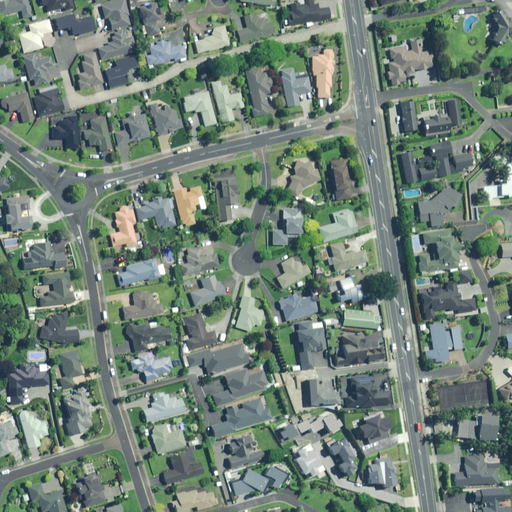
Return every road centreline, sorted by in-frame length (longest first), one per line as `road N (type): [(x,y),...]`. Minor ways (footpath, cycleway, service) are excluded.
road 1 (secondary): [(366,115),(408,376)]
road 2 (residential): [(124,438),(75,206)]
road 3 (residential): [(408,376),(476,364),(493,341),(493,312),(468,245),(469,234),(484,228)]
road 4 (tertiary): [(260,139),(88,186)]
road 5 (residential): [(364,100),(457,87),(511,138)]
road 6 (secondary): [(408,376),(429,511)]
road 7 (residential): [(0,482),(124,438)]
road 8 (residential): [(245,261),(265,194),(260,139)]
